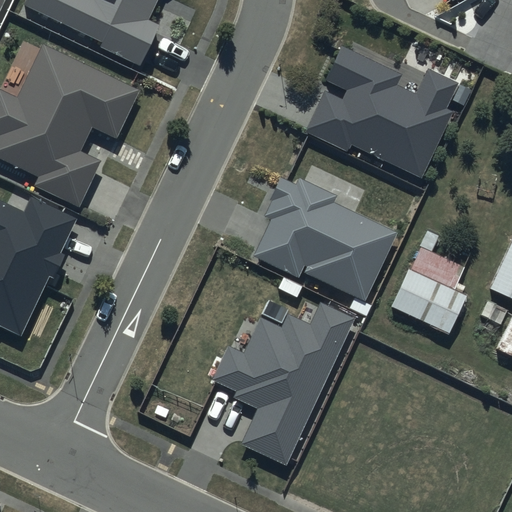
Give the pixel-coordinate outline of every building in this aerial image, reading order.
[(25,0),(23,5),(102,42),(99,48),(141,68),(161,26),(150,21),(159,0),(25,0)] [(0,91),(0,161),(36,178),(32,187),(76,207),(97,162),(77,153),(89,128),(115,140),(138,90),(41,44),(15,98),(0,91)] [(447,108),(460,82),(427,67),(415,93),(397,85),(402,75),(342,46),(326,80),(348,91),(343,101),(325,92),(307,131),(347,150),(351,143),(422,177),(454,111),(447,108)] [(269,221),(251,258),(296,279),(302,267),(305,268),(302,275),(362,303),(395,234),(332,204),(336,197),(296,178),(293,185),(277,178),(266,201),(269,203),(262,218),(269,221)] [(78,218),(30,196),(24,211),(0,199),(0,325),(21,335),(49,276),(54,278),(65,255),(61,253),(78,218)] [(511,236),(487,289),(511,300),(511,236)] [(417,247),(388,309),(446,336),(464,298),(452,292),(463,268),(417,247)] [(355,318),(319,302),(310,323),(287,313),(281,326),(261,317),(244,353),(229,346),(213,380),(237,390),(233,397),(258,408),(242,445),(287,465),(355,318)] [(511,315),(504,312),(489,348),(511,357),(511,354),(511,312),(511,313),(511,315)]
